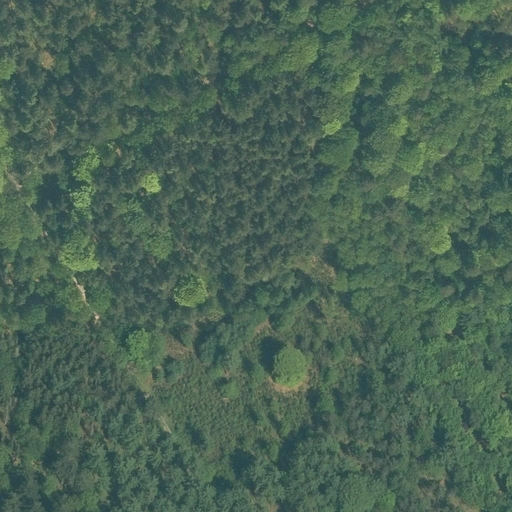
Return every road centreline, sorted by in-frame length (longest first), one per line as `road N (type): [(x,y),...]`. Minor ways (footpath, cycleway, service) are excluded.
road 1 (track): [(9,181),(351,0)]
road 2 (track): [(208,511),(9,181)]
